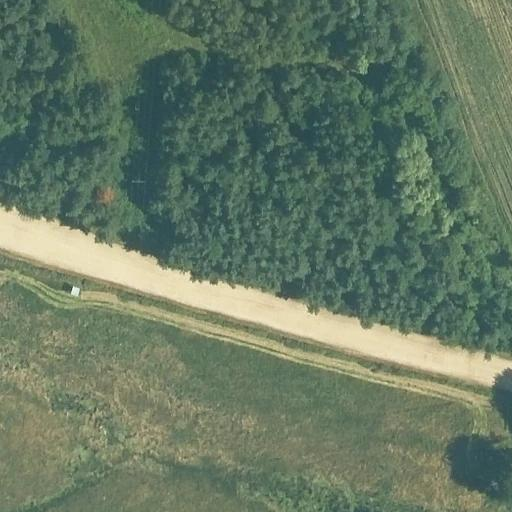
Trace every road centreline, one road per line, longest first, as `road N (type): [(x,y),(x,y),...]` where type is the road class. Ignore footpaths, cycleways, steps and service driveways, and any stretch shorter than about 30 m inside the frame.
road 1 (track): [(511,386),(0,224)]
road 2 (track): [(511,272),(413,0)]
